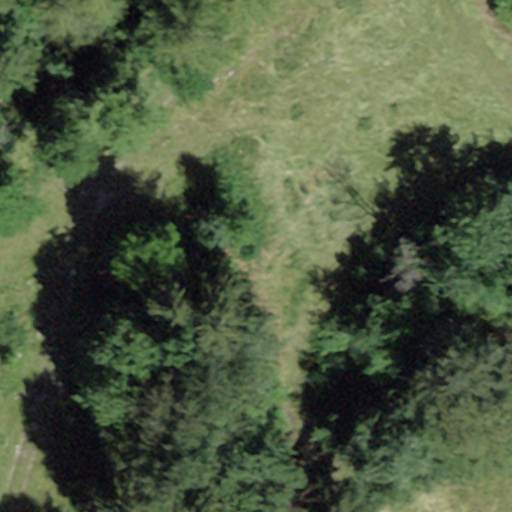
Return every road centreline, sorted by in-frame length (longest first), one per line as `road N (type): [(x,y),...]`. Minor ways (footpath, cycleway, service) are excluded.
road 1 (track): [(0,458),(82,167),(223,0)]
road 2 (track): [(440,0),(511,111)]
